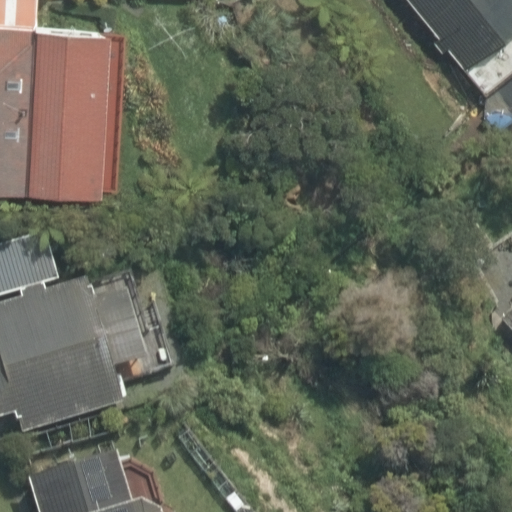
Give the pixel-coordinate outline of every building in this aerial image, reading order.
[(0,0),(0,189),(138,186),(134,23),(36,26),(35,0),(0,0)] [(511,0),(398,0),(473,97),(511,66),(511,0)] [(38,227),(0,239),(0,412),(5,411),(12,433),(121,397),(109,362),(129,355),(133,369),(163,359),(170,381),(198,372),(155,240),(54,274),(38,227)] [(511,291),(487,313),(511,341),(511,291)] [(34,511),(141,511),(137,496),(116,502),(100,448),(23,471),(34,511)]
